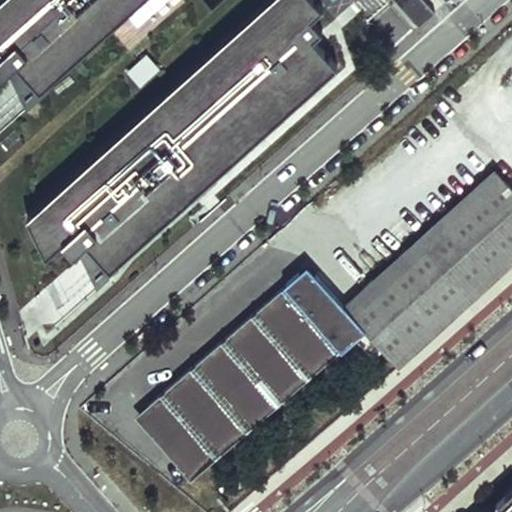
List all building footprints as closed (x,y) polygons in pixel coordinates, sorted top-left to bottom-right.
[(0,0),(0,60),(9,71),(12,68),(21,60),(27,66),(25,69),(25,72),(26,75),(28,77),(32,78),(35,76),(45,87),(51,82),(141,0),(0,0)] [(324,5),(318,0),(265,0),(28,214),(47,254),(64,238),(75,251),(78,248),(87,240),(93,247),(92,248),(91,249),(91,251),(91,252),(91,253),(91,254),(92,255),(93,256),(93,257),(94,258),(96,258),(97,259),(98,259),(99,259),(100,258),(101,258),(103,257),(111,267),(117,262),(338,63),(314,36),(323,28),(312,15),(324,5)] [(396,0),(419,24),(435,9),(427,0),(396,0)] [(125,72),(140,87),(160,68),(146,53),(125,72)] [(21,60),(12,68),(37,102),(54,86),(51,82),(45,87),(35,76),(32,78),(28,77),(26,75),(25,72),(25,69),(27,66),(21,60)] [(511,261),(511,191),(495,172),(345,307),(366,331),(368,333),(383,349),(389,356),(396,364),(511,261)] [(78,248),(103,282),(121,266),(117,262),(111,267),(103,257),(101,258),(100,258),(99,259),(98,259),(97,259),(96,258),(94,258),(93,257),(93,256),(92,255),(91,254),(91,253),(91,252),(91,251),(91,249),(92,248),(93,247),(87,240),(78,248)] [(345,307),(308,264),(149,407),(153,412),(154,430),(152,433),(196,483),(366,331),(345,307)] [(383,349),(368,333),(358,342),(373,358),(383,349)] [(153,412),(149,407),(138,417),(152,433),(154,430),(153,412)] [(511,511),(511,500),(498,511),(511,511)]
